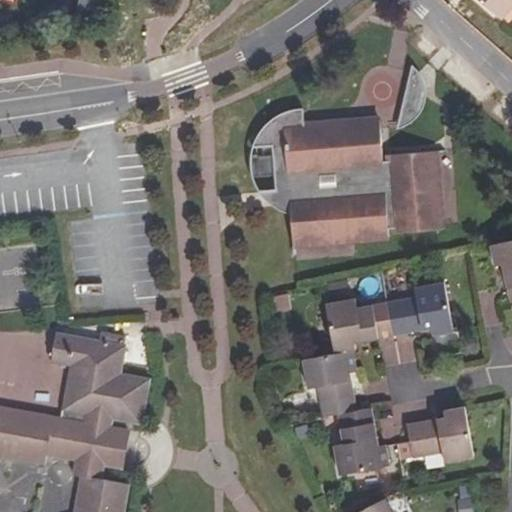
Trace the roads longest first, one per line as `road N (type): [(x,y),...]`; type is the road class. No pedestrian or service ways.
road 1 (residential): [(328,0),(286,33),(182,82),(0,122)]
road 2 (residential): [(511,379),(508,511)]
road 3 (residential): [(415,0),(511,86)]
